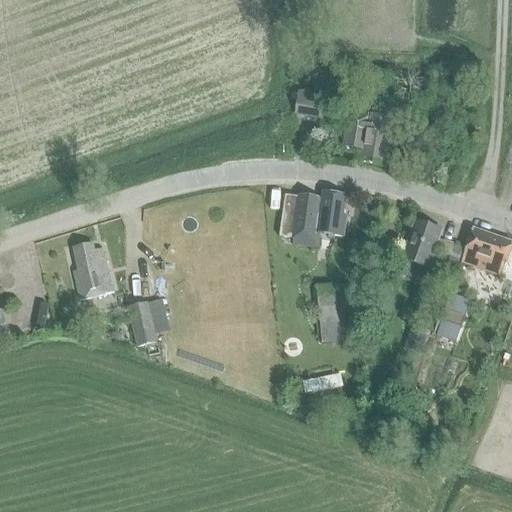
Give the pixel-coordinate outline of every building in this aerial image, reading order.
[(294,116),(321,120),(325,97),(298,93),(294,116)] [(361,150),(359,162),(384,167),(388,143),(394,144),(396,132),(390,131),(392,120),(368,116),(368,114),(360,113),(361,104),(350,102),(342,147),(361,150)] [(298,198),(284,196),(278,238),(292,240),(291,246),(331,251),(333,237),(342,238),(345,216),(342,216),(345,197),(322,194),(321,200),(318,200),(298,197),(298,198)] [(402,261),(398,275),(421,283),(425,269),(427,270),(440,231),(415,222),(402,261)] [(460,264),(501,278),(511,244),(472,230),(460,264)] [(433,253),(448,259),(449,256),(453,246),(437,240),(433,253)] [(73,273),(79,302),(113,294),(102,250),(93,252),(92,246),(73,250),(77,272),(73,273)] [(456,265),(462,249),(453,246),(449,256),(448,259),(447,262),(456,265)] [(345,343),(339,288),(314,290),(319,345),(345,343)] [(464,318),(470,302),(450,295),(445,311),(464,318)] [(136,350),(137,353),(156,348),(155,344),(156,344),(147,304),(126,309),(136,350)] [(51,322),(50,318),(45,316),(41,317),(37,325),(38,329),(42,331),(47,330),(51,322)] [(455,344),(461,329),(441,322),(435,337),(455,344)] [(416,355),(423,336),(409,331),(402,350),(416,355)] [(309,394),(347,386),(344,373),(306,381),(309,394)]
